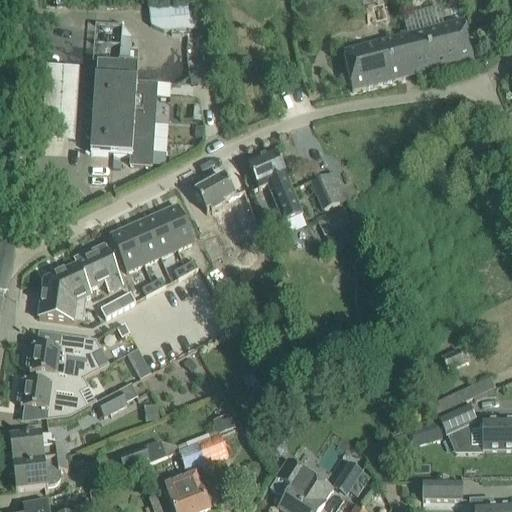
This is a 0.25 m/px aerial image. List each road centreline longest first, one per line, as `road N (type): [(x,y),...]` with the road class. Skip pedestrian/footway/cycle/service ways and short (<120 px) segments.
road 1 (unclassified): [(5,252),(277,129),(344,108),(479,88)]
road 2 (unclassified): [(5,252),(23,0)]
